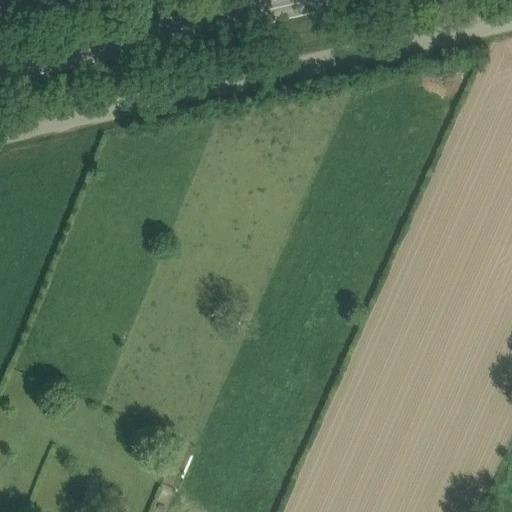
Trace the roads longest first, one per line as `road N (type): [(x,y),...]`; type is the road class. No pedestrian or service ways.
road 1 (unclassified): [(0,136),(511,22)]
road 2 (secondary): [(0,65),(293,0)]
